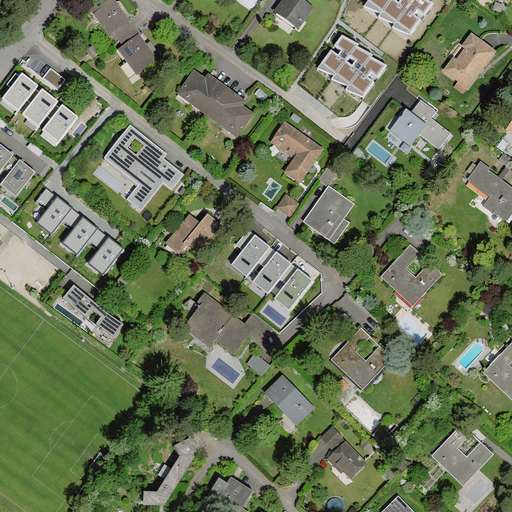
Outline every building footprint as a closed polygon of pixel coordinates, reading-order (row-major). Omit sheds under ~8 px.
[(158,61),(112,0),(106,0),(91,12),(110,37),(114,34),(124,47),(119,51),(137,76),(158,61)] [(315,11),(299,0),(286,0),(276,14),(300,31),(315,11)] [(368,0),(383,11),(391,0),(368,0)] [(391,0),(383,11),(397,21),(413,0),(391,0)] [(435,3),(429,0),(413,0),(397,21),(412,32),(435,3)] [(359,44),(342,35),(322,63),(336,73),(358,46),(359,44)] [(473,36),(444,73),(469,92),(497,55),(473,36)] [(373,55),(358,46),(336,73),(350,84),(371,57),(373,55)] [(94,47),(87,52),(93,59),(99,53),(94,47)] [(388,66),(371,57),(350,84),(365,95),(388,66)] [(52,67),(44,77),(60,89),(68,78),(52,67)] [(38,85),(22,72),(2,98),(18,111),(38,85)] [(192,72),(175,94),(235,139),(253,114),(242,106),(245,103),(207,75),(204,80),(192,72)] [(58,101),(43,89),(22,115),(38,127),(58,101)] [(412,114),(408,111),(392,132),(410,147),(420,134),(440,150),(451,135),(430,119),(436,113),(422,102),(412,114)] [(79,117),(63,104),(43,130),(59,143),(79,117)] [(286,174),(302,185),(325,150),(286,124),(272,144),(295,160),(286,174)] [(127,201),(142,213),(164,185),(173,192),(185,176),(164,160),(168,156),(131,127),(104,160),(139,187),(127,201)] [(0,174),(14,156),(0,145),(0,174)] [(36,173),(21,160),(0,186),(16,199),(36,173)] [(511,188),(479,164),(466,182),(489,199),(482,207),(505,224),(511,213),(511,188)] [(329,167),(319,180),(327,186),(337,173),(329,167)] [(355,205),(330,187),(305,222),(335,243),(349,222),(345,219),(355,205)] [(301,206),(288,196),(278,208),(291,218),(301,206)] [(72,209),(57,197),(37,223),(52,235),(72,209)] [(175,255),(183,245),(195,256),(219,227),(205,216),(198,225),(188,216),(164,246),(175,255)] [(98,229),(83,217),(63,243),(77,255),(98,229)] [(270,247),(249,230),(237,245),(243,250),(232,264),(247,277),(258,262),(270,247)] [(124,249),(109,237),(89,263),(103,275),(124,249)] [(292,264),(270,247),(258,262),(264,267),(254,282),(269,294),(280,279),(292,265),(292,264)] [(420,257),(410,247),(380,278),(413,308),(442,277),(429,265),(416,279),(406,271),(420,257)] [(314,281),(292,265),(280,279),(287,283),(275,299),(290,311),(314,281)] [(45,288),(38,281),(31,288),(39,294),(45,288)] [(126,329),(74,289),(63,303),(88,323),(93,317),(102,324),(97,330),(115,344),(126,329)] [(242,325),(204,297),(181,328),(207,348),(214,339),(233,354),(246,337),(259,346),(271,329),(250,314),(242,325)] [(371,338),(361,329),(332,360),(364,390),(393,358),(381,346),(367,361),(358,352),(371,338)] [(511,362),(511,343),(482,374),(511,402),(511,370),(508,366),(511,362)] [(313,408),(283,378),(267,395),(296,425),(313,408)] [(158,492),(144,491),(144,505),(165,505),(195,456),(193,453),(204,447),(194,425),(186,428),(190,438),(175,445),(181,456),(158,492)] [(381,427),(373,436),(382,444),(391,435),(381,427)] [(471,436),(461,427),(431,458),(464,488),(493,456),(480,444),(467,459),(457,450),(471,436)] [(341,438),(331,430),(321,441),(330,449),(341,438)] [(364,465),(343,444),(326,461),(347,482),(364,465)] [(251,494),(220,475),(199,508),(204,511),(243,511),(241,510),(251,494)] [(413,511),(399,497),(383,511),(413,511)]
